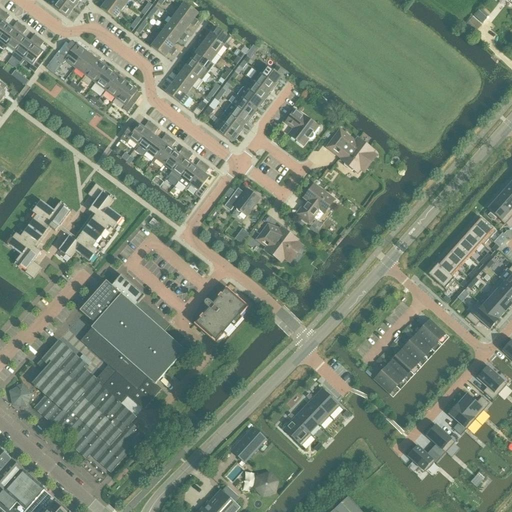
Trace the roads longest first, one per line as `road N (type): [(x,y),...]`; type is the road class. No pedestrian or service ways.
road 1 (residential): [(239,165),(149,97),(146,67),(91,29),(62,32),(19,0)]
road 2 (residential): [(311,344),(185,235),(239,165)]
road 3 (tertiary): [(149,511),(311,344)]
road 4 (tertiary): [(386,261),(509,124)]
road 5 (residential): [(239,165),(282,197),(301,171),(259,138)]
road 6 (tertiary): [(97,511),(0,417)]
road 7 (residential): [(486,354),(400,451)]
road 8 (residential): [(0,366),(90,273)]
